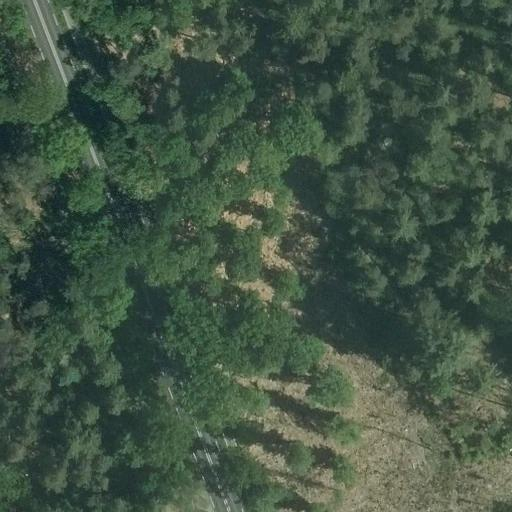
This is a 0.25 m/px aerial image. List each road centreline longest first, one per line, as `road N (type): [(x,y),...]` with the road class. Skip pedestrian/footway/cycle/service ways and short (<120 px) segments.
road 1 (primary): [(229,511),(33,0)]
road 2 (track): [(113,209),(252,157),(308,163)]
